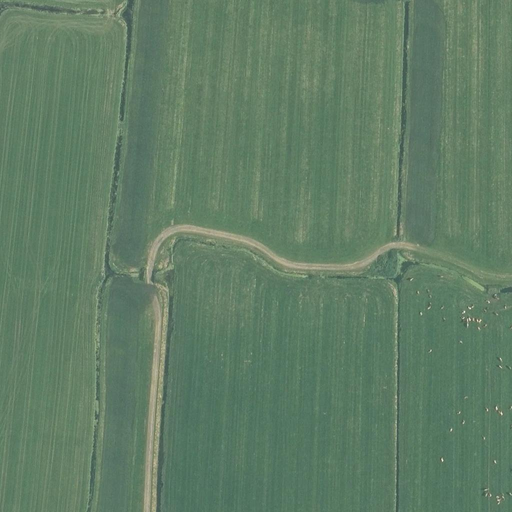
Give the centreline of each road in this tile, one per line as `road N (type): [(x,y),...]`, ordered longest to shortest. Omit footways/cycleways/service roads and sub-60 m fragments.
road 1 (track): [(383,246),(351,267),(292,267),(257,244),(176,231),(161,237),(150,283),(159,323),(147,511)]
road 2 (track): [(32,222),(108,34),(111,0)]
road 3 (track): [(392,246),(511,280)]
